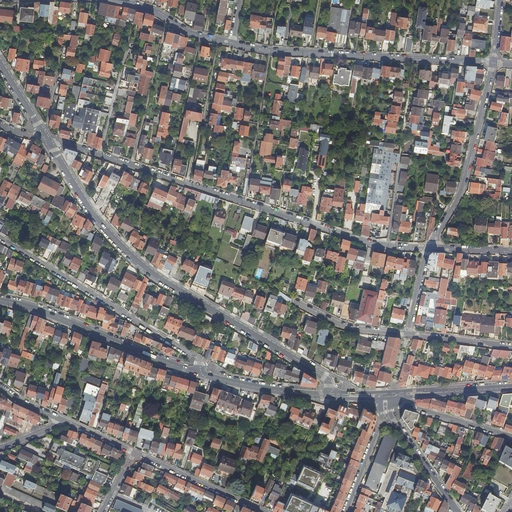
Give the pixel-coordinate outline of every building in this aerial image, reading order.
[(223,9),(228,10),(230,1),(226,0),(219,0),(220,2),(215,23),(220,24),(221,22),(223,22),(226,12),(223,11),(223,9)] [(477,0),(476,7),(490,8),(491,0),(477,0)] [(53,23),(56,24),(58,11),(59,11),(54,10),(55,2),(50,2),(50,5),(49,14),(52,14),(52,17),(53,17),(53,23)] [(71,4),(60,2),(59,11),(58,11),(69,13),(71,4)] [(108,5),(102,3),(101,3),(100,7),(99,7),(98,14),(106,16),(108,5)] [(49,14),(50,5),(41,4),(41,11),(45,11),(45,17),(49,17),(49,14)] [(197,6),(192,4),(191,6),(189,18),(194,19),(195,14),(197,6)] [(112,5),(108,5),(106,16),(114,18),(116,6),(112,5)] [(114,18),(126,21),(129,8),(124,7),(122,16),(118,15),(120,7),(116,6),(114,18)] [(336,34),(340,14),(341,9),(338,8),(331,6),(328,21),(325,38),(325,40),(335,42),(336,34)] [(468,14),(475,16),(476,8),(476,7),(469,6),(468,14)] [(20,20),(33,22),(34,8),(29,8),(29,9),(21,8),(20,20)] [(126,21),(133,23),(136,12),(136,10),(129,8),(126,21)] [(428,10),(419,8),(417,24),(419,24),(419,27),(425,28),(425,26),(428,10)] [(0,21),(14,23),(16,12),(0,9),(0,21)] [(85,25),(87,25),(87,24),(88,19),(88,14),(85,13),(84,13),(84,11),(84,10),(80,9),(80,12),(78,26),(85,27),(85,25)] [(347,35),(351,10),(341,9),(340,14),(336,34),(347,35)] [(363,36),(364,36),(366,22),(368,12),(368,9),(363,9),(361,22),(359,34),(359,39),(362,40),(363,36)] [(251,15),(249,26),(260,28),(261,17),(262,12),(252,10),(251,15)] [(133,23),(142,25),(143,23),(145,14),(136,12),(133,23)] [(145,14),(143,23),(152,26),(152,24),(154,16),(149,14),(145,13),(145,14)] [(194,19),(194,21),(195,21),(193,29),(198,30),(202,31),(205,16),(201,15),(195,14),(194,19)] [(124,26),(126,21),(114,18),(106,16),(105,20),(111,21),(116,22),(116,24),(124,26)] [(265,32),(267,18),(261,17),(260,28),(258,35),(264,36),(265,32)] [(267,18),(265,32),(271,33),(272,24),(273,18),(267,17),(267,18)] [(409,19),(399,17),(397,26),(408,28),(409,19)] [(488,19),(475,17),(473,26),(473,29),(487,30),(488,19)] [(308,26),(304,25),(303,27),(302,34),(311,36),(312,34),(313,28),(314,21),(310,20),(308,21),(308,26)] [(320,37),(322,38),(325,38),(328,21),(324,21),(323,28),(318,27),(317,29),(316,35),(316,37),(320,37)] [(350,21),(348,36),(354,37),(354,33),(356,22),(350,21)] [(85,34),(85,37),(84,41),(89,41),(90,35),(94,35),(96,26),(94,25),(94,24),(89,23),(89,24),(87,24),(87,25),(85,34)] [(457,36),(460,37),(464,38),(465,31),(466,24),(459,23),(457,34),(457,36)] [(154,31),(163,35),(164,28),(152,24),(152,26),(152,27),(148,40),(152,41),(154,35),(153,35),(154,31)] [(449,30),(450,26),(442,24),(441,34),(441,35),(440,42),(444,42),(444,41),(448,41),(449,30)] [(303,27),(291,25),(289,35),(290,35),(290,34),(294,35),(294,36),(302,37),(302,34),(303,27)] [(431,44),(435,45),(436,41),(440,42),(441,35),(436,34),(438,26),(434,25),(433,27),(431,40),(431,44)] [(13,30),(13,32),(22,34),(23,27),(14,26),(13,28),(13,30)] [(148,40),(152,27),(150,26),(149,34),(141,32),(139,37),(139,38),(148,40)] [(285,35),(286,27),(277,26),(276,32),(280,33),(280,34),(285,35)] [(385,40),(394,41),(396,28),(386,26),(386,31),(374,29),(372,39),(384,41),(385,40)] [(423,39),(431,40),(433,27),(425,26),(425,28),(423,39)] [(463,45),(471,46),(472,34),(473,29),(473,26),(469,26),(468,31),(465,31),(464,38),(463,45)] [(370,28),(367,27),(365,38),(368,38),(367,45),(372,45),(372,39),(374,29),(374,28),(370,28)] [(457,36),(457,34),(451,34),(452,30),(449,30),(448,41),(445,55),(449,55),(450,51),(454,51),(457,38),(457,36)] [(119,41),(119,39),(120,35),(112,32),(111,36),(114,37),(113,41),(112,44),(118,45),(119,41)] [(179,36),(167,33),(165,42),(173,44),(172,50),(176,51),(176,50),(179,36)] [(176,50),(194,54),(195,49),(192,48),(192,47),(188,46),(188,47),(185,47),(188,37),(185,35),(180,33),(179,36),(176,50)] [(64,36),(63,39),(73,41),(72,47),(76,48),(79,36),(76,36),(62,34),(62,35),(64,36)] [(345,43),(347,35),(336,34),(335,42),(345,43)] [(472,34),(471,46),(469,56),(475,57),(476,51),(474,50),(474,46),(484,47),(486,36),(472,34)] [(412,52),(414,38),(407,37),(405,52),(412,52)] [(511,42),(511,39),(511,37),(502,37),(501,50),(511,51),(511,42)] [(64,45),(63,48),(68,49),(67,56),(74,58),(76,48),(72,47),(64,45)] [(96,57),(89,55),(88,61),(95,63),(96,60),(98,61),(102,62),(108,63),(111,49),(101,47),(100,55),(97,54),(96,57)] [(209,48),(202,47),(202,48),(201,53),(200,56),(205,57),(209,58),(210,52),(208,52),(209,48)] [(14,60),(13,67),(17,68),(18,59),(15,59),(15,57),(16,57),(17,54),(15,54),(16,49),(10,48),(8,60),(9,60),(8,61),(11,61),(11,59),(14,60)] [(140,51),(139,55),(135,54),(134,60),(138,61),(136,67),(141,68),(143,59),(147,60),(148,57),(145,56),(145,52),(140,51)] [(184,54),(176,52),(173,65),(181,66),(184,54)] [(251,77),(251,74),(253,64),(247,63),(247,61),(247,59),(248,54),(244,53),(243,62),(242,70),(241,75),(240,77),(240,80),(250,82),(251,77)] [(237,57),(238,54),(234,54),(233,60),(231,60),(229,67),(235,68),(236,69),(237,61),(237,57)] [(291,57),(285,56),(285,59),(279,58),(277,74),(288,76),(288,75),(291,57)] [(229,67),(231,60),(222,58),(221,68),(221,70),(225,71),(226,68),(229,69),(229,67)] [(16,70),(28,72),(30,61),(18,59),(17,68),(16,70)] [(144,70),(147,60),(143,59),(141,68),(142,68),(141,72),(144,73),(143,74),(147,75),(153,77),(153,71),(147,69),(146,71),(144,70)] [(35,60),(33,68),(43,69),(44,66),(45,66),(45,63),(44,63),(44,61),(35,60)] [(234,74),(236,75),(237,70),(238,70),(239,69),(242,70),(243,62),(237,61),(236,69),(235,68),(234,74)] [(101,68),(99,75),(109,77),(112,64),(108,63),(102,62),(101,68)] [(87,65),(78,63),(76,72),(82,73),(83,68),(86,69),(87,65)] [(354,63),(349,96),(353,97),(356,76),(361,77),(363,67),(362,67),(362,66),(355,65),(355,64),(354,63)] [(173,65),(169,64),(167,72),(174,74),(173,76),(180,77),(182,67),(181,66),(173,65)] [(251,74),(251,77),(264,80),(266,66),(253,64),(251,74)] [(322,74),(332,75),(332,72),(333,67),(333,65),(325,64),(321,64),(320,68),(319,74),(322,74)] [(390,67),(391,66),(384,64),(383,66),(381,66),(380,75),(389,77),(390,67)] [(300,67),(292,66),(291,75),(299,76),(300,67)] [(309,77),(318,79),(319,74),(320,68),(313,67),(311,66),(309,77)] [(474,80),(476,68),(476,67),(472,66),(466,66),(466,68),(465,75),(464,79),(465,79),(465,82),(468,82),(468,80),(467,80),(467,79),(474,80)] [(195,67),(192,79),(205,81),(207,70),(195,67)] [(336,67),(333,67),(332,72),(335,73),(333,83),(338,84),(339,85),(342,85),(343,85),(348,85),(350,71),(345,70),(346,68),(339,67),(339,69),(336,68),(336,67)] [(361,77),(360,84),(368,86),(369,82),(370,82),(371,77),(372,69),(363,67),(361,77)] [(372,69),(371,77),(379,79),(380,69),(372,67),(372,69)] [(404,69),(390,67),(389,77),(389,78),(394,79),(395,76),(399,77),(399,76),(403,76),(404,69)] [(70,79),(71,71),(72,70),(64,68),(62,78),(64,78),(63,83),(72,85),(73,80),(70,79)] [(456,78),(458,78),(459,69),(452,68),(451,73),(449,83),(455,84),(456,78)] [(473,89),(475,89),(476,83),(482,83),(484,69),(476,68),(474,80),(474,84),(473,89)] [(419,78),(430,80),(431,76),(431,75),(431,71),(420,69),(419,78)] [(45,72),(36,70),(35,74),(40,75),(39,85),(40,85),(40,86),(43,87),(44,82),(45,75),(45,72)] [(234,74),(219,71),(218,80),(227,82),(228,77),(228,75),(240,77),(241,75),(236,75),(234,74)] [(449,83),(451,73),(439,72),(439,76),(437,83),(449,85),(449,83)] [(124,80),(126,81),(127,81),(138,84),(139,81),(134,80),(135,76),(137,76),(140,77),(140,74),(138,73),(135,73),(134,75),(127,74),(125,78),(124,78),(124,80)] [(140,74),(140,77),(139,80),(139,81),(138,84),(137,86),(140,86),(139,92),(146,94),(150,78),(147,77),(147,75),(143,74),(140,74)] [(53,84),(55,77),(45,75),(44,82),(48,82),(48,83),(53,84)] [(292,76),(288,75),(288,76),(286,85),(285,90),(283,101),(296,103),(297,94),(299,85),(290,84),(292,76)] [(439,76),(434,75),(434,76),(431,76),(430,80),(429,87),(437,88),(437,83),(439,76)] [(506,78),(506,77),(498,76),(497,86),(503,86),(503,88),(505,88),(505,85),(506,78)] [(92,90),(93,86),(91,86),(93,79),(84,77),(82,87),(72,126),(81,128),(81,130),(86,131),(84,139),(88,140),(87,145),(101,149),(103,139),(99,138),(100,132),(97,131),(99,126),(98,126),(100,115),(107,117),(108,113),(86,108),(82,107),(83,104),(89,105),(90,101),(84,100),(85,96),(92,98),(92,94),(86,93),(86,89),(92,90)] [(169,89),(174,90),(174,92),(176,92),(183,94),(183,92),(184,92),(184,90),(186,91),(188,81),(180,79),(172,77),(170,85),(169,89)] [(138,84),(127,81),(126,86),(130,87),(129,90),(136,92),(137,86),(138,84)] [(457,81),(456,91),(464,92),(464,87),(465,83),(465,82),(457,81)] [(215,92),(229,95),(230,91),(227,91),(227,92),(224,91),(225,85),(217,83),(215,92)] [(28,84),(27,91),(39,93),(40,86),(28,84)] [(59,93),(66,95),(68,86),(61,84),(59,93)] [(69,139),(72,126),(82,87),(74,85),(70,103),(68,102),(64,117),(69,118),(67,128),(62,127),(60,136),(69,139)] [(160,112),(162,112),(162,111),(164,104),(165,98),(167,90),(168,87),(162,86),(158,103),(162,104),(160,112)] [(207,91),(194,88),(193,96),(203,98),(204,95),(206,95),(207,91)] [(478,100),(479,96),(480,95),(481,91),(475,89),(473,89),(472,88),(470,98),(471,99),(475,100),(478,100)] [(419,89),(418,93),(417,97),(426,98),(427,99),(428,90),(419,89)] [(129,96),(124,118),(129,120),(131,113),(136,92),(129,90),(127,96),(129,96)] [(167,90),(165,98),(164,104),(171,106),(172,100),(179,101),(181,95),(175,93),(176,92),(174,92),(169,90),(167,90)] [(392,105),(401,107),(403,93),(396,92),(396,90),(395,90),(392,105)] [(233,100),(233,102),(232,106),(235,107),(237,96),(233,95),(229,95),(215,92),(213,103),(222,104),(223,100),(224,96),(230,97),(230,99),(233,100)] [(504,104),(505,104),(506,102),(510,103),(511,98),(504,97),(504,96),(499,95),(497,103),(504,104)] [(106,96),(103,103),(110,105),(112,99),(106,96)] [(38,97),(36,106),(49,108),(51,99),(38,97)] [(416,97),(414,97),(413,101),(415,102),(415,104),(425,106),(426,98),(417,97),(416,97)] [(1,106),(1,107),(7,108),(13,108),(13,104),(12,103),(12,100),(9,99),(2,98),(1,106)] [(470,103),(468,102),(467,102),(466,107),(465,109),(468,110),(473,111),(475,100),(471,99),(470,103)] [(278,114),(278,116),(280,117),(281,111),(279,111),(280,105),(283,105),(283,101),(280,101),(275,100),(273,113),(278,114)] [(443,101),(435,100),(434,108),(433,112),(434,112),(432,123),(438,124),(440,113),(436,112),(437,106),(442,107),(443,101)] [(191,109),(192,104),(192,102),(187,101),(184,117),(178,145),(192,148),(193,142),(183,140),(182,137),(184,136),(185,132),(188,118),(201,120),(202,113),(195,112),(196,109),(193,108),(193,109),(191,109)] [(492,109),(502,112),(504,104),(497,103),(494,102),(492,109)] [(222,104),(213,103),(211,111),(220,113),(220,109),(224,110),(231,111),(232,106),(222,104)] [(391,105),(389,114),(398,115),(399,115),(401,107),(392,105),(391,105)] [(420,115),(421,108),(412,106),(411,111),(411,114),(420,115)] [(234,117),(242,119),(243,119),(245,110),(245,108),(235,107),(235,109),(243,110),(243,111),(236,110),(234,117)] [(461,108),(457,108),(456,110),(453,110),(452,113),(456,114),(455,117),(466,119),(468,110),(465,109),(461,108)] [(243,120),(248,121),(249,117),(251,118),(251,115),(249,115),(250,111),(245,110),(243,119),(243,120)] [(281,130),(281,135),(283,135),(284,131),(283,131),(284,126),(290,127),(291,120),(283,119),(285,111),(282,110),(281,111),(280,117),(278,129),(278,130),(281,130)] [(160,122),(157,136),(165,138),(167,130),(166,130),(170,113),(162,111),(162,112),(161,118),(160,122)] [(508,126),(508,119),(509,113),(508,113),(501,112),(499,121),(498,124),(507,125),(508,126)] [(21,114),(15,113),(13,122),(22,124),(23,118),(22,116),(20,115),(21,114)] [(129,120),(128,126),(129,126),(130,124),(134,125),(137,114),(131,113),(129,120)] [(216,123),(217,114),(211,113),(209,123),(212,124),(215,124),(217,125),(217,123),(216,123)] [(388,113),(387,120),(392,121),(397,122),(398,115),(389,114),(388,113)] [(52,114),(50,124),(53,125),(52,126),(59,128),(61,117),(52,114)] [(411,114),(410,117),(410,123),(412,123),(423,125),(424,123),(421,122),(422,116),(420,115),(411,114)] [(452,120),(452,116),(448,115),(445,115),(442,132),(448,133),(450,120),(452,120)] [(278,116),(273,116),(272,121),(271,121),(270,127),(276,128),(276,127),(277,127),(277,129),(278,129),(280,117),(278,116)] [(117,117),(116,122),(125,125),(123,135),(125,136),(128,126),(129,120),(124,118),(117,117)] [(381,131),(394,133),(396,123),(392,122),(392,121),(387,120),(379,119),(374,118),(373,122),(380,123),(381,123),(383,123),(383,124),(385,124),(385,125),(386,126),(385,130),(381,129),(381,131)] [(247,136),(249,123),(238,121),(238,123),(237,125),(240,126),(240,130),(238,129),(238,132),(239,132),(239,135),(247,136)] [(125,125),(116,122),(113,133),(123,135),(125,125)] [(309,131),(310,124),(302,122),(300,130),(309,131)] [(411,127),(411,129),(412,129),(422,131),(423,125),(412,123),(410,123),(409,127),(411,127)] [(215,124),(213,131),(222,133),(223,126),(217,125),(215,124)] [(310,124),(309,131),(322,133),(323,127),(317,126),(317,125),(310,124)] [(488,141),(495,142),(498,128),(489,126),(485,140),(488,141)] [(297,149),(300,131),(291,129),(288,147),(297,149)] [(430,132),(428,132),(422,131),(412,129),(411,134),(421,136),(421,138),(429,140),(430,132)] [(433,146),(430,146),(431,141),(431,138),(432,132),(431,132),(432,130),(430,130),(430,131),(430,132),(429,140),(428,143),(427,150),(432,150),(439,151),(440,147),(440,143),(436,143),(436,145),(436,147),(433,146)] [(464,137),(467,137),(467,132),(452,130),(451,135),(454,135),(453,141),(462,142),(464,143),(464,137)] [(136,135),(128,133),(125,144),(133,146),(136,135)] [(273,143),(277,144),(278,140),(272,139),(273,134),(267,133),(266,136),(265,136),(264,141),(273,143)] [(317,167),(325,168),(329,143),(329,140),(330,135),(320,133),(319,139),(321,140),(317,167)] [(144,148),(147,136),(142,135),(139,152),(143,153),(144,148)] [(236,157),(238,157),(239,152),(238,152),(240,142),(237,142),(238,138),(235,137),(232,156),(236,157)] [(14,140),(8,138),(7,140),(2,150),(8,153),(9,151),(13,141),(14,140)] [(18,150),(21,145),(13,141),(9,151),(16,154),(18,150)] [(262,143),(260,154),(265,155),(270,156),(273,143),(264,141),(262,141),(262,143)] [(413,155),(418,155),(418,152),(427,153),(427,150),(428,143),(416,141),(413,155)] [(460,154),(462,142),(453,141),(452,141),(450,153),(460,154)] [(488,141),(486,150),(495,152),(497,143),(495,142),(488,141)] [(392,152),(394,144),(388,143),(381,142),(381,145),(382,147),(379,147),(378,150),(392,152)] [(31,154),(29,152),(26,157),(35,161),(39,153),(41,149),(32,144),(30,150),(32,151),(31,154)] [(13,161),(22,165),(25,160),(26,157),(29,152),(24,150),(25,147),(21,145),(18,150),(16,154),(15,156),(13,161)] [(121,156),(123,147),(115,145),(113,153),(121,156)] [(362,225),(371,226),(381,227),(382,224),(383,224),(387,225),(388,224),(389,224),(391,217),(383,216),(384,210),(385,210),(392,162),(398,163),(399,153),(398,153),(394,153),(392,152),(378,150),(379,147),(379,146),(374,146),(374,149),(365,205),(365,207),(364,215),(363,221),(362,225)] [(71,165),(77,152),(72,150),(65,148),(63,152),(71,165)] [(151,160),(154,150),(144,148),(143,153),(142,157),(151,160)] [(169,164),(171,158),(173,158),(175,151),(172,151),(161,148),(161,152),(160,157),(162,157),(162,163),(169,164)] [(485,155),(482,154),(481,158),(492,161),(494,161),(496,153),(495,152),(486,150),(478,149),(478,152),(485,154),(485,155)] [(305,150),(300,150),(297,170),(301,171),(301,172),(305,173),(309,152),(305,151),(305,150)] [(35,161),(35,162),(40,165),(45,156),(39,153),(35,161)] [(459,157),(460,154),(450,153),(449,159),(447,159),(447,163),(457,165),(458,163),(459,163),(460,162),(460,159),(460,158),(460,157),(459,157)] [(182,156),(176,155),(172,173),(185,177),(187,166),(181,164),(182,160),(181,160),(182,156)] [(232,156),(229,170),(232,170),(240,172),(240,169),(245,170),(247,159),(238,157),(236,157),(232,156)] [(278,158),(277,157),(276,162),(276,166),(281,167),(282,159),(284,160),(284,158),(283,157),(283,156),(279,156),(278,158)] [(410,157),(401,156),(400,163),(409,164),(410,157)] [(478,157),(476,166),(477,166),(485,168),(486,168),(487,165),(491,166),(492,161),(481,158),(478,157)] [(75,160),(71,166),(78,169),(81,163),(75,160)] [(205,161),(197,160),(195,171),(193,180),(197,181),(201,182),(205,161)] [(484,172),(485,170),(485,168),(477,166),(475,174),(480,176),(481,172),(484,172)] [(92,173),(82,167),(78,175),(81,177),(81,178),(88,182),(92,173)] [(215,172),(205,170),(204,177),(213,178),(214,177),(217,178),(218,177),(219,171),(215,171),(215,172)] [(217,185),(226,186),(227,181),(229,171),(222,170),(221,176),(219,176),(217,185)] [(232,170),(229,170),(229,171),(227,181),(237,183),(238,177),(231,176),(232,170)] [(124,186),(128,187),(132,177),(133,176),(128,174),(128,173),(124,171),(118,184),(123,187),(124,186)] [(405,186),(408,172),(401,171),(399,184),(405,186)] [(119,177),(111,173),(109,178),(106,183),(114,187),(119,177)] [(426,174),(424,190),(436,192),(439,176),(426,174)] [(18,182),(24,185),(27,177),(22,175),(18,182)] [(101,187),(104,188),(106,183),(109,178),(103,175),(98,184),(101,186),(101,187)] [(60,186),(60,185),(53,182),(43,177),(38,187),(48,193),(49,192),(55,195),(60,186)] [(137,190),(140,184),(138,184),(140,181),(132,177),(128,187),(126,192),(129,193),(129,192),(132,193),(134,189),(137,190)] [(271,191),(273,181),(273,179),(269,178),(263,177),(262,180),(261,180),(260,183),(261,183),(261,186),(260,192),(271,194),(271,191)] [(501,191),(501,190),(501,188),(502,180),(489,178),(489,183),(499,184),(498,187),(497,187),(496,191),(501,191)] [(0,194),(5,197),(7,192),(3,190),(5,187),(10,189),(11,187),(13,184),(4,179),(0,187),(0,194)] [(251,179),(249,190),(253,191),(253,193),(255,193),(255,191),(259,192),(260,183),(261,180),(251,179)] [(284,179),(283,189),(285,190),(284,197),(289,198),(290,191),(292,179),(290,179),(290,180),(284,179)] [(146,184),(141,181),(140,184),(137,190),(142,192),(146,193),(149,186),(145,185),(146,184)] [(277,204),(278,205),(281,190),(275,189),(276,182),(273,181),(271,191),(271,194),(270,197),(270,198),(277,199),(277,204)] [(446,191),(440,190),(439,195),(446,195),(446,191),(455,192),(456,183),(447,181),(446,191)] [(486,185),(470,183),(469,187),(469,190),(469,192),(486,194),(486,185)] [(15,200),(21,188),(19,187),(13,184),(11,187),(10,189),(7,196),(10,197),(7,204),(8,205),(7,207),(10,209),(15,200)] [(56,200),(57,197),(58,196),(59,197),(64,188),(60,186),(55,195),(50,204),(56,207),(61,210),(64,204),(56,200)] [(181,196),(181,194),(175,191),(175,190),(176,191),(177,187),(171,186),(167,193),(165,198),(174,201),(172,204),(176,206),(181,196)] [(165,198),(167,193),(155,187),(147,203),(160,209),(165,198)] [(289,198),(292,199),(292,202),(306,205),(308,194),(295,191),(295,190),(293,190),(293,191),(290,191),(289,198)] [(334,193),(332,205),(342,207),(344,191),(334,190),(334,193)] [(323,191),(322,197),(320,210),(331,212),(332,205),(334,193),(323,191)] [(500,199),(501,192),(496,191),(495,195),(491,194),(491,196),(489,196),(489,198),(500,199)] [(34,195),(32,194),(31,196),(22,192),(18,199),(29,205),(34,195)] [(99,197),(100,196),(95,192),(91,198),(95,204),(99,197)] [(200,198),(214,202),(215,197),(208,195),(199,192),(198,195),(196,199),(200,200),(200,198)] [(29,205),(27,210),(33,213),(34,210),(39,213),(45,201),(34,195),(29,205)] [(184,209),(188,199),(181,196),(176,206),(184,209)] [(104,202),(99,197),(95,204),(99,209),(100,208),(104,202)] [(194,203),(195,201),(188,199),(184,209),(191,212),(192,210),(194,203)] [(351,201),(347,200),(344,218),(351,219),(353,209),(350,209),(351,201)] [(39,213),(45,215),(49,207),(50,204),(45,201),(39,213)] [(77,206),(74,205),(74,203),(72,202),(71,203),(66,201),(62,209),(66,211),(65,214),(71,217),(72,218),(73,218),(77,211),(75,210),(77,206)] [(115,213),(117,209),(108,204),(106,208),(103,215),(110,224),(115,213)] [(364,215),(365,207),(365,205),(358,204),(358,210),(357,210),(356,218),(355,220),(363,221),(364,215)] [(401,213),(403,205),(398,205),(395,204),(394,215),(395,216),(394,221),(393,221),(392,229),(393,229),(393,230),(399,230),(401,213)] [(79,227),(78,230),(76,233),(79,235),(81,231),(83,227),(87,220),(78,215),(82,210),(79,206),(77,211),(73,218),(71,223),(73,224),(79,227)] [(52,209),(51,211),(49,210),(44,220),(43,220),(40,224),(46,227),(48,222),(51,216),(54,210),(52,209)] [(226,214),(222,213),(219,212),(215,211),(212,221),(223,224),(226,214)] [(119,215),(115,213),(110,224),(113,226),(114,224),(116,225),(114,228),(118,231),(120,227),(121,224),(117,221),(118,220),(117,219),(119,215)] [(405,214),(401,213),(399,230),(409,232),(410,222),(405,221),(406,214),(405,214)] [(249,230),(253,219),(245,216),(240,231),(245,233),(246,229),(249,230)] [(426,218),(417,216),(416,222),(416,226),(425,227),(426,218)] [(502,234),(502,223),(502,216),(497,216),(497,217),(496,217),(496,224),(490,223),(489,233),(502,234)] [(132,230),(136,223),(124,217),(121,224),(120,227),(131,232),(132,230)] [(429,227),(428,227),(426,241),(427,240),(429,237),(434,228),(433,228),(435,218),(431,217),(429,227)] [(273,223),(283,226),(285,220),(274,218),(273,223)] [(94,234),(90,232),(89,232),(92,225),(87,219),(87,220),(83,227),(85,228),(83,232),(81,231),(79,235),(87,239),(91,241),(94,234)] [(487,232),(488,219),(475,219),(474,232),(487,232)] [(10,227),(4,224),(1,232),(6,235),(10,227)] [(267,228),(256,224),(252,235),(263,239),(267,228)] [(461,234),(462,225),(458,224),(458,229),(449,228),(448,234),(457,235),(457,236),(458,237),(459,234),(461,234)] [(369,237),(371,226),(362,225),(362,228),(361,234),(369,237)] [(285,232),(270,227),(265,241),(280,246),(284,233),(285,232)] [(232,234),(231,236),(236,238),(238,232),(235,231),(227,228),(226,232),(232,234)] [(138,235),(138,233),(132,230),(131,232),(127,241),(129,243),(131,245),(132,241),(134,242),(138,235)] [(39,244),(47,248),(49,244),(52,237),(43,233),(42,235),(43,236),(39,244)] [(280,246),(279,248),(282,249),(283,245),(293,249),(297,237),(284,233),(280,246)] [(134,242),(133,244),(138,246),(137,248),(139,248),(140,247),(142,248),(147,236),(144,234),(143,237),(138,235),(134,242)] [(247,248),(252,236),(247,235),(243,246),(247,248)] [(98,251),(103,240),(95,236),(90,247),(98,251)] [(32,240),(27,237),(23,246),(25,247),(28,249),(32,240)] [(49,244),(55,246),(56,244),(59,245),(62,241),(52,237),(49,244)] [(295,253),(303,255),(305,248),(307,241),(307,240),(299,237),(295,253)] [(145,251),(149,253),(150,252),(154,254),(153,255),(154,255),(155,252),(157,247),(159,243),(150,238),(145,251)] [(345,249),(348,250),(349,248),(350,241),(346,240),(342,239),(340,246),(338,245),(338,247),(342,248),(341,251),(344,252),(345,249)] [(59,249),(66,253),(66,252),(70,245),(63,241),(59,249)] [(313,250),(311,249),(312,246),(309,242),(307,241),(305,248),(303,255),(301,263),(309,265),(313,250)] [(316,248),(313,260),(317,261),(318,256),(323,257),(325,250),(316,248)] [(346,258),(349,259),(347,264),(353,266),(357,250),(349,248),(348,250),(346,258)] [(365,259),(367,252),(357,250),(353,266),(362,269),(363,266),(365,259)] [(334,270),(343,272),(346,258),(338,256),(338,253),(327,251),(326,257),(337,260),(334,270)] [(62,261),(61,262),(69,266),(74,257),(74,256),(66,252),(66,253),(62,261)] [(111,255),(104,252),(99,262),(98,264),(104,267),(105,265),(107,265),(110,257),(111,255)] [(162,257),(163,255),(155,252),(154,255),(151,262),(153,264),(157,267),(162,257)] [(190,271),(189,273),(195,276),(199,266),(196,265),(201,253),(198,252),(194,262),(193,264),(190,271)] [(373,252),(371,263),(382,265),(384,254),(373,252)] [(172,270),(177,259),(172,256),(173,255),(169,253),(166,259),(161,269),(164,271),(169,275),(172,270)] [(439,266),(444,267),(445,259),(446,253),(440,253),(435,253),(432,255),(428,270),(438,271),(439,266)] [(383,271),(387,272),(388,268),(394,270),(394,268),(401,270),(403,259),(387,256),(383,271)] [(73,269),(78,259),(74,257),(69,266),(69,267),(73,269)] [(107,265),(105,268),(111,271),(113,266),(116,267),(118,261),(110,257),(107,265)] [(166,259),(162,257),(157,267),(159,268),(161,269),(166,259)] [(410,260),(410,259),(404,257),(403,259),(401,270),(400,275),(394,274),(393,278),(399,280),(399,278),(406,279),(407,274),(410,260)] [(6,273),(12,275),(14,269),(17,260),(11,258),(6,273)] [(468,272),(469,261),(469,259),(470,258),(466,258),(466,259),(463,259),(463,261),(462,266),(460,278),(460,282),(463,282),(464,276),(467,276),(468,272)] [(73,269),(72,271),(75,273),(75,272),(76,270),(77,271),(82,261),(78,259),(73,269)] [(182,268),(190,271),(193,264),(194,262),(189,260),(188,259),(188,260),(186,259),(182,268)] [(439,293),(446,294),(446,297),(451,298),(452,291),(447,290),(450,273),(449,273),(450,268),(453,269),(455,260),(445,259),(444,267),(442,279),(441,282),(440,288),(439,293)] [(17,260),(14,269),(21,271),(24,262),(17,260)] [(410,260),(407,274),(413,275),(416,261),(410,260)] [(479,265),(479,262),(469,261),(468,272),(478,274),(479,265)] [(478,276),(482,276),(482,273),(489,273),(490,262),(483,262),(482,266),(479,265),(478,274),(478,276)] [(489,277),(499,278),(499,275),(499,273),(500,263),(500,262),(490,262),(489,273),(489,277)] [(503,274),(503,275),(508,275),(508,272),(508,264),(500,263),(499,273),(503,274)] [(203,295),(212,270),(199,265),(199,266),(195,276),(193,281),(190,287),(197,292),(203,295)] [(460,282),(460,278),(462,266),(458,266),(457,270),(456,270),(455,277),(454,281),(460,282)] [(83,283),(88,273),(89,271),(86,269),(84,273),(80,272),(77,279),(83,283)] [(176,271),(175,272),(173,277),(178,280),(180,281),(183,274),(176,271)] [(441,282),(442,279),(429,276),(431,271),(428,271),(426,279),(437,281),(441,282)] [(137,277),(126,272),(121,283),(120,284),(125,286),(125,285),(132,288),(136,279),(137,277)] [(88,273),(83,283),(90,287),(94,277),(88,273)] [(100,279),(95,277),(91,287),(91,288),(93,289),(95,290),(96,290),(99,283),(100,279)] [(307,279),(298,277),(295,287),(304,290),(307,279)] [(121,283),(111,278),(107,287),(117,292),(120,284),(121,283)] [(386,280),(382,278),(381,279),(378,293),(371,324),(371,325),(375,325),(376,322),(378,322),(378,320),(377,320),(378,314),(380,314),(380,312),(379,311),(380,305),(382,306),(382,303),(381,303),(382,297),(384,297),(384,294),(383,294),(385,287),(386,287),(387,284),(385,283),(386,280)] [(142,282),(136,279),(132,288),(138,291),(142,282)] [(436,287),(437,281),(426,279),(425,284),(425,285),(436,287)] [(18,283),(10,280),(5,293),(10,294),(14,295),(18,283)] [(17,289),(24,292),(27,282),(20,280),(17,289)] [(234,286),(235,285),(222,280),(218,292),(222,293),(222,292),(225,293),(223,297),(222,297),(220,305),(226,309),(231,295),(234,286)] [(317,286),(316,288),(315,291),(323,293),(324,290),(326,282),(318,280),(317,286)] [(24,292),(31,294),(35,284),(27,281),(27,282),(24,292)] [(49,287),(51,283),(46,281),(45,284),(44,287),(41,295),(46,297),(49,287)] [(138,291),(136,296),(140,297),(141,294),(142,295),(147,283),(142,281),(142,282),(138,291)] [(312,287),(313,284),(307,283),(304,295),(309,296),(314,297),(315,291),(316,288),(312,287)] [(37,294),(41,295),(44,287),(35,284),(31,294),(30,299),(34,300),(35,296),(36,296),(37,294)] [(234,286),(231,295),(242,299),(245,291),(234,286)] [(46,298),(56,302),(59,294),(60,291),(49,287),(46,297),(46,298)] [(364,289),(360,305),(356,320),(355,322),(371,324),(378,293),(364,289)] [(242,299),(242,300),(250,303),(254,293),(245,290),(245,291),(242,299)] [(271,312),(270,315),(275,316),(277,311),(278,312),(283,313),(286,305),(286,302),(282,301),(283,298),(291,302),(292,299),(279,291),(277,296),(271,312)] [(125,302),(128,296),(120,292),(117,298),(125,302)] [(427,296),(423,295),(420,305),(430,307),(430,304),(431,298),(432,292),(427,292),(427,296)] [(427,323),(426,325),(434,326),(434,322),(439,297),(439,294),(438,294),(433,293),(432,292),(431,298),(436,299),(436,306),(430,304),(430,307),(428,316),(427,323)] [(144,311),(146,311),(152,296),(147,293),(143,301),(146,302),(143,307),(146,308),(144,311)] [(166,296),(159,293),(154,306),(156,307),(158,303),(162,305),(166,296)] [(338,306),(343,307),(343,304),(345,296),(333,293),(330,305),(338,307),(338,306)] [(448,329),(446,329),(450,304),(457,305),(458,299),(451,298),(446,297),(446,294),(439,293),(439,294),(439,297),(434,322),(436,323),(436,327),(442,328),(441,330),(444,330),(444,333),(447,333),(448,329)] [(75,295),(73,294),(71,298),(69,297),(65,306),(70,308),(75,295)] [(270,294),(264,309),(271,312),(277,296),(270,294)] [(60,305),(65,307),(65,306),(69,297),(64,295),(61,304),(60,305)] [(70,308),(76,310),(78,302),(80,297),(77,296),(76,300),(75,300),(76,295),(75,295),(70,308)] [(162,305),(159,313),(166,316),(169,308),(167,308),(171,297),(167,295),(163,305),(162,305)] [(265,298),(257,295),(253,305),(261,308),(265,298)] [(135,299),(130,308),(136,310),(139,306),(137,305),(139,300),(135,299)] [(105,313),(106,311),(103,310),(104,308),(100,307),(100,305),(93,301),(93,302),(94,303),(93,307),(90,306),(87,315),(103,320),(105,313)] [(320,308),(324,311),(328,304),(324,301),(320,308)] [(78,311),(80,312),(83,304),(82,303),(81,305),(79,304),(79,303),(78,302),(76,310),(74,315),(76,316),(78,311)] [(85,320),(87,315),(90,306),(90,305),(83,303),(83,304),(80,312),(81,313),(80,318),(82,319),(85,320)] [(390,322),(397,324),(398,319),(403,320),(405,311),(397,309),(397,308),(400,308),(401,305),(400,305),(394,303),(390,322)] [(342,308),(340,316),(347,317),(350,305),(343,304),(343,307),(342,308)] [(349,318),(356,320),(360,305),(357,304),(356,310),(351,308),(349,318)] [(430,307),(420,305),(420,307),(418,315),(428,316),(430,307)] [(142,319),(145,312),(140,309),(136,316),(141,318),(142,319)] [(249,315),(250,313),(245,312),(244,313),(243,312),(241,318),(242,318),(247,321),(249,315)] [(116,329),(118,324),(113,322),(115,317),(105,313),(103,320),(101,327),(106,329),(115,333),(116,329)] [(204,313),(201,320),(209,323),(211,318),(204,313)] [(507,315),(508,313),(497,313),(496,319),(496,332),(495,336),(499,336),(499,335),(500,335),(501,326),(505,326),(505,320),(501,320),(502,315),(507,315)] [(21,350),(23,351),(24,348),(30,329),(34,315),(30,314),(29,318),(29,319),(26,329),(19,348),(22,349),(21,350)] [(30,329),(34,330),(39,317),(37,316),(34,315),(30,329)] [(252,324),(253,325),(257,318),(249,315),(247,321),(252,324)] [(416,323),(422,324),(422,322),(427,323),(428,316),(418,315),(416,323)] [(175,332),(180,320),(169,316),(165,327),(175,332)] [(482,317),(474,316),(474,319),(473,328),(481,328),(482,317)] [(39,317),(34,330),(33,333),(35,334),(36,333),(39,334),(34,346),(37,347),(41,336),(44,326),(46,320),(45,319),(39,317)] [(481,328),(481,331),(496,332),(496,319),(482,317),(481,328)] [(162,321),(157,318),(153,326),(158,329),(162,321)] [(462,318),(460,334),(465,335),(466,329),(468,330),(468,327),(473,328),(474,319),(462,318)] [(307,319),(303,330),(314,333),(317,323),(310,321),(311,320),(307,319)] [(6,336),(8,337),(13,323),(4,320),(3,324),(1,330),(7,332),(6,336)] [(116,329),(122,331),(125,321),(119,320),(118,324),(116,329)] [(133,340),(136,332),(137,328),(129,323),(127,323),(127,321),(125,320),(125,321),(122,331),(121,335),(126,337),(133,340)] [(264,331),(267,323),(262,321),(259,328),(261,330),(264,331)] [(181,325),(177,335),(193,341),(197,331),(197,330),(191,328),(190,329),(181,325)] [(56,329),(48,326),(48,327),(46,332),(54,335),(56,329)] [(292,329),(284,326),(281,335),(289,338),(292,329)] [(310,349),(309,350),(307,357),(312,360),(314,351),(315,351),(318,342),(324,344),(329,330),(320,327),(318,334),(314,333),(310,349)] [(51,344),(59,347),(60,342),(63,333),(60,332),(61,331),(56,329),(54,335),(54,336),(51,344)] [(292,329),(289,338),(287,345),(289,346),(292,348),(295,338),(297,330),(292,329)] [(193,341),(192,343),(200,346),(203,338),(199,336),(200,333),(197,331),(193,341)] [(75,346),(78,347),(82,335),(79,333),(74,332),(71,341),(76,343),(75,346)] [(143,335),(138,333),(136,332),(133,340),(140,343),(143,335)] [(148,338),(149,335),(145,332),(143,335),(140,343),(144,345),(145,342),(146,343),(146,342),(151,344),(153,340),(148,338)] [(65,344),(68,334),(63,333),(60,342),(65,344)] [(299,339),(295,338),(292,348),(294,349),(297,351),(297,350),(298,347),(302,336),(300,336),(299,339)] [(388,366),(392,367),(394,368),(396,359),(401,341),(399,338),(394,337),(388,336),(387,343),(385,350),(381,365),(380,368),(384,369),(385,365),(388,366)] [(153,337),(153,340),(151,344),(156,346),(155,347),(160,349),(162,343),(157,342),(158,340),(153,337)] [(210,341),(203,338),(200,346),(207,349),(209,344),(210,341)] [(358,339),(356,348),(369,351),(371,347),(372,342),(358,339)] [(415,356),(418,346),(420,340),(414,339),(414,341),(412,349),(414,350),(413,355),(415,356)] [(387,343),(378,340),(377,341),(376,348),(385,350),(387,343)] [(105,357),(108,358),(111,347),(107,345),(106,349),(100,347),(101,344),(92,341),(88,353),(96,355),(105,358),(105,357)] [(221,343),(216,342),(215,343),(214,346),(211,356),(217,358),(220,349),(222,346),(223,341),(222,341),(221,343)] [(450,352),(452,345),(444,343),(442,350),(450,352)] [(164,344),(161,350),(166,352),(165,353),(168,354),(170,355),(172,350),(169,349),(170,347),(164,344)] [(214,346),(209,344),(207,349),(204,357),(206,359),(209,360),(211,356),(214,346)] [(463,352),(468,353),(470,346),(461,345),(460,348),(458,355),(457,358),(461,358),(463,352)] [(113,360),(114,357),(113,357),(116,349),(114,348),(111,347),(108,358),(113,360)] [(0,361),(3,363),(3,364),(2,365),(6,366),(7,365),(9,358),(11,353),(12,350),(4,348),(3,352),(0,359),(0,361)] [(21,356),(31,359),(33,360),(35,355),(32,354),(29,353),(31,350),(26,349),(24,348),(23,351),(22,353),(21,356)] [(114,357),(120,359),(122,352),(119,350),(116,349),(113,357),(114,357)] [(217,358),(224,361),(227,352),(220,349),(217,358)] [(494,349),(492,356),(499,358),(499,356),(501,350),(494,349)] [(499,356),(508,358),(510,351),(501,350),(499,356)] [(119,362),(124,364),(128,354),(125,353),(122,352),(120,359),(119,362)] [(232,364),(235,354),(227,352),(224,361),(232,364)] [(19,362),(21,356),(11,353),(9,358),(19,362)] [(338,356),(326,353),(323,363),(335,366),(338,356)] [(133,375),(136,376),(141,359),(135,357),(128,354),(124,364),(123,367),(135,370),(133,375)] [(410,354),(407,363),(413,365),(415,356),(413,355),(410,354)] [(491,358),(484,355),(482,360),(482,362),(484,363),(489,364),(491,358)] [(81,356),(77,370),(84,372),(88,358),(81,356)] [(245,367),(244,368),(252,371),(255,362),(256,359),(249,356),(248,358),(246,362),(245,367)] [(19,362),(9,358),(7,365),(17,368),(19,362)] [(138,377),(146,379),(148,376),(151,366),(152,364),(146,361),(141,359),(136,376),(138,377)] [(237,359),(235,365),(239,366),(245,367),(246,362),(237,359)] [(352,362),(348,361),(340,359),(337,370),(350,373),(352,362)] [(471,361),(466,360),(463,373),(467,375),(468,372),(471,361)] [(473,373),(476,363),(471,361),(468,372),(473,373)] [(252,371),(251,371),(253,372),(252,375),(253,376),(253,377),(254,378),(257,378),(262,364),(255,362),(252,371)] [(274,365),(266,362),(263,371),(271,374),(274,365)] [(413,365),(407,363),(405,362),(404,367),(403,371),(410,373),(413,365)] [(460,364),(456,362),(454,368),(453,374),(455,374),(460,376),(463,366),(460,365),(460,364)] [(276,363),(273,374),(278,376),(282,365),(276,363)] [(410,373),(410,374),(417,375),(420,364),(418,363),(417,366),(413,365),(410,373)] [(473,373),(478,375),(481,364),(476,363),(473,373)] [(489,364),(484,363),(484,365),(481,364),(478,375),(476,381),(480,380),(484,380),(488,365),(489,364)] [(375,364),(373,370),(370,369),(366,384),(375,386),(377,379),(379,370),(380,368),(381,365),(375,364)] [(420,364),(417,375),(428,378),(430,373),(431,367),(420,364)] [(282,365),(278,376),(283,377),(286,369),(286,366),(282,365)] [(364,373),(365,366),(361,365),(360,367),(364,368),(362,373),(355,371),(353,380),(361,382),(364,373)] [(496,367),(488,365),(484,380),(487,380),(492,379),(495,371),(496,368),(496,367)] [(148,376),(156,378),(159,369),(151,366),(148,376)] [(292,371),(290,378),(299,381),(301,371),(298,369),(293,366),(292,371)] [(437,366),(434,374),(440,375),(437,383),(441,383),(443,376),(446,366),(445,366),(444,367),(437,366)] [(446,366),(443,376),(452,378),(453,374),(454,368),(446,366)] [(370,369),(370,367),(368,367),(366,374),(364,373),(361,382),(366,384),(370,369)] [(510,379),(511,372),(511,367),(505,367),(504,369),(501,379),(509,378),(510,379)] [(167,370),(159,368),(159,369),(156,378),(155,379),(157,380),(157,379),(164,381),(166,372),(167,370)] [(292,371),(286,369),(283,377),(286,378),(285,379),(289,380),(290,378),(292,371)] [(503,369),(501,369),(498,369),(498,371),(495,371),(492,379),(501,379),(504,369),(503,369)] [(52,403),(55,392),(56,389),(62,372),(57,370),(52,387),(51,393),(48,401),(52,403)] [(392,374),(379,370),(377,379),(389,383),(392,374)] [(16,376),(14,383),(23,386),(26,375),(16,371),(15,375),(16,376)] [(407,386),(410,376),(410,374),(410,373),(403,371),(399,383),(402,386),(403,386),(407,386)] [(172,375),(172,374),(166,372),(164,381),(161,388),(167,390),(169,385),(172,375)] [(303,372),(299,385),(306,385),(315,386),(317,380),(311,377),(303,372)] [(175,387),(178,377),(172,375),(169,385),(175,387)] [(83,424),(88,426),(92,414),(96,401),(103,381),(89,376),(87,382),(86,381),(85,383),(87,384),(86,387),(83,388),(81,394),(83,394),(82,399),(86,401),(79,422),(83,424)] [(184,379),(178,377),(175,387),(181,389),(184,379)] [(184,379),(181,389),(187,390),(190,381),(184,379)] [(96,401),(100,403),(102,398),(103,398),(104,397),(103,396),(105,389),(106,388),(108,382),(103,380),(103,381),(96,401)] [(195,389),(197,383),(190,381),(187,390),(194,392),(194,391),(195,389)] [(39,387),(30,385),(29,388),(27,395),(32,397),(31,400),(34,402),(36,396),(39,387)] [(46,391),(46,389),(39,387),(36,396),(43,399),(46,391)] [(211,395),(209,398),(217,401),(221,391),(221,390),(216,389),(213,388),(211,395)] [(46,391),(43,399),(42,405),(44,406),(47,407),(48,401),(51,393),(46,391)] [(203,401),(205,395),(198,393),(198,392),(194,391),(194,392),(189,406),(200,409),(203,401)] [(216,406),(215,408),(215,410),(221,412),(222,416),(226,414),(231,416),(233,415),(239,398),(232,395),(231,393),(229,394),(221,391),(217,401),(216,406)] [(1,398),(0,397),(0,407),(5,409),(8,399),(1,393),(1,398)] [(499,407),(509,410),(509,407),(510,404),(511,398),(511,393),(509,393),(503,394),(499,407)] [(262,394),(259,403),(267,407),(269,403),(269,402),(271,396),(272,396),(268,395),(262,394)] [(476,406),(478,398),(479,395),(474,396),(469,396),(467,405),(463,404),(460,414),(465,415),(464,418),(469,419),(471,413),(469,413),(471,409),(467,408),(468,408),(472,409),(472,412),(473,413),(474,410),(476,406)] [(76,398),(69,396),(68,400),(66,406),(73,408),(76,398)] [(491,396),(490,398),(490,400),(489,399),(488,399),(487,403),(486,406),(488,407),(487,409),(488,411),(490,412),(492,411),(492,408),(494,409),(493,411),(496,412),(496,409),(499,399),(491,396)] [(66,406),(68,400),(61,398),(58,409),(60,409),(59,413),(61,414),(63,415),(66,406)] [(487,401),(485,400),(478,398),(476,406),(479,407),(485,409),(486,406),(487,403),(487,401)] [(6,426),(10,414),(12,408),(14,403),(8,399),(5,409),(2,415),(5,416),(2,425),(0,429),(0,441),(3,433),(6,426)] [(138,422),(139,418),(143,407),(146,408),(148,402),(140,399),(133,420),(138,422)] [(237,412),(246,415),(250,402),(242,399),(237,412)] [(417,404),(430,408),(432,399),(427,399),(417,400),(417,404)] [(438,410),(440,402),(436,400),(435,399),(432,399),(430,408),(438,410)] [(310,401),(304,400),(301,406),(306,408),(306,409),(310,401)] [(456,413),(458,403),(449,400),(448,403),(446,410),(451,411),(450,414),(455,415),(456,413)] [(96,415),(100,403),(96,401),(92,414),(96,415)] [(254,408),(255,404),(250,402),(246,415),(245,417),(253,420),(256,412),(252,411),(253,409),(254,408)] [(282,402),(279,408),(285,411),(287,405),(282,402)] [(445,412),(446,410),(448,403),(440,402),(438,410),(445,412)] [(17,417),(17,415),(20,410),(21,406),(18,405),(14,403),(13,406),(12,408),(13,409),(12,412),(15,413),(14,416),(17,417)] [(267,407),(265,412),(274,416),(277,407),(269,403),(267,407)] [(348,408),(348,407),(345,406),(343,405),(342,406),(340,405),(339,407),(335,415),(338,416),(337,418),(339,418),(336,426),(337,426),(336,428),(339,429),(345,414),(348,408)] [(19,415),(26,418),(29,410),(21,406),(20,410),(17,415),(19,415)] [(301,406),(294,422),(309,428),(315,413),(308,411),(307,413),(304,411),(306,408),(301,406)] [(325,414),(331,417),(328,424),(322,421),(321,422),(319,427),(319,428),(317,432),(325,435),(326,431),(328,432),(333,419),(335,415),(339,407),(334,406),(329,406),(325,414)] [(362,412),(351,408),(348,407),(348,408),(345,414),(348,416),(349,413),(360,417),(362,412)] [(361,427),(361,428),(363,429),(370,432),(376,418),(375,415),(370,412),(363,408),(362,412),(360,417),(356,427),(359,428),(362,421),(366,423),(365,425),(366,425),(365,428),(361,427)] [(29,410),(26,418),(31,420),(35,413),(33,412),(29,410)] [(414,421),(417,422),(419,415),(411,413),(403,410),(400,420),(411,436),(414,429),(412,427),(414,421)] [(31,420),(30,422),(38,426),(39,422),(37,421),(40,415),(35,413),(31,420)] [(109,422),(111,415),(103,413),(99,425),(107,427),(109,422)] [(30,422),(17,417),(14,416),(10,414),(6,426),(19,431),(24,433),(33,430),(40,427),(38,426),(30,422)] [(92,428),(96,415),(92,414),(88,426),(92,428)] [(492,423),(494,416),(488,415),(486,421),(492,423)] [(143,420),(140,418),(138,423),(137,423),(136,427),(137,428),(137,429),(133,428),(132,430),(130,429),(127,438),(127,439),(136,442),(138,436),(141,427),(143,420)] [(114,424),(109,422),(107,427),(107,428),(106,431),(111,433),(114,424)] [(122,436),(122,437),(127,438),(130,429),(132,423),(130,422),(129,423),(127,428),(125,427),(122,436)] [(154,436),(161,438),(164,427),(165,423),(162,422),(161,423),(158,433),(155,432),(154,436)] [(120,425),(114,424),(111,433),(117,435),(120,425)] [(455,432),(457,426),(449,424),(448,427),(451,429),(452,427),(452,428),(451,431),(455,432)] [(120,425),(117,435),(122,436),(125,427),(120,425)] [(24,433),(19,431),(19,432),(6,426),(3,433),(6,434),(7,432),(14,435),(15,434),(18,435),(18,436),(24,433)] [(193,427),(191,426),(190,429),(186,439),(185,442),(193,445),(197,433),(192,431),(193,427)] [(437,432),(445,435),(447,428),(440,426),(437,432)] [(155,432),(155,431),(141,427),(138,436),(146,439),(143,450),(147,452),(147,453),(148,454),(149,450),(152,441),(154,436),(155,432)] [(169,428),(168,428),(164,427),(161,438),(161,439),(164,440),(165,436),(167,437),(169,428)] [(415,441),(423,444),(424,440),(426,436),(426,435),(419,432),(420,430),(414,427),(414,429),(411,436),(416,438),(415,441)] [(460,457),(460,455),(457,454),(465,428),(461,427),(459,434),(455,447),(454,449),(453,452),(453,454),(459,457),(460,457)] [(363,429),(360,436),(368,439),(369,436),(370,432),(363,429)] [(67,434),(66,437),(75,441),(77,435),(69,431),(68,435),(67,434)] [(484,447),(488,437),(477,433),(474,439),(477,441),(476,444),(484,447)] [(79,440),(79,442),(85,445),(88,440),(85,439),(87,436),(86,436),(82,434),(79,440)] [(395,439),(385,435),(365,486),(375,490),(377,484),(381,486),(377,495),(385,498),(383,504),(380,510),(379,511),(406,511),(414,492),(416,486),(386,474),(387,470),(383,469),(395,439)] [(77,447),(78,442),(75,441),(66,437),(62,436),(60,440),(64,441),(77,447)] [(253,442),(256,443),(261,445),(264,439),(256,436),(253,442)] [(360,436),(359,436),(356,443),(365,446),(366,442),(368,439),(360,436)] [(222,440),(214,437),(210,446),(219,449),(222,440)] [(61,449),(64,441),(60,440),(56,438),(50,451),(58,455),(61,456),(82,466),(107,477),(112,467),(86,456),(88,452),(80,448),(76,456),(61,449)] [(85,445),(92,448),(96,440),(93,439),(91,438),(89,441),(88,440),(85,445)] [(268,451),(270,452),(278,456),(280,449),(268,444),(269,440),(264,438),(264,439),(261,445),(260,448),(265,450),(268,451)] [(502,451),(504,446),(507,441),(503,439),(498,438),(497,440),(498,440),(494,449),(498,451),(499,450),(502,451)] [(92,448),(91,451),(92,451),(94,449),(98,451),(96,455),(100,457),(102,453),(102,451),(100,450),(101,447),(100,447),(102,443),(100,443),(96,440),(92,448)] [(152,441),(149,450),(157,453),(160,443),(152,441)] [(160,443),(157,453),(164,455),(165,453),(167,445),(161,443),(161,442),(160,441),(160,443)] [(426,450),(424,453),(429,455),(432,447),(433,444),(433,443),(429,441),(428,442),(426,450)] [(176,445),(168,443),(167,445),(165,453),(173,456),(176,445)] [(173,456),(180,459),(183,450),(180,449),(181,444),(177,443),(176,445),(173,456)] [(365,446),(356,443),(354,450),(362,453),(363,450),(365,446)] [(109,456),(110,455),(113,449),(110,447),(105,445),(102,451),(102,453),(109,456)] [(260,448),(255,446),(252,445),(250,449),(249,453),(247,458),(246,459),(249,460),(249,458),(255,461),(256,458),(260,448)] [(502,451),(491,478),(508,488),(511,480),(511,450),(504,446),(502,451)] [(435,462),(439,450),(432,447),(429,455),(427,458),(435,462)] [(440,467),(443,460),(447,450),(440,447),(439,450),(435,462),(434,465),(440,467)] [(261,460),(263,455),(265,450),(260,448),(256,458),(261,460)] [(119,460),(122,453),(121,452),(113,449),(110,455),(119,460)] [(337,451),(333,450),(331,449),(328,455),(328,456),(334,458),(337,451)] [(492,452),(492,451),(491,451),(488,449),(488,451),(484,449),(479,462),(486,465),(492,452)] [(39,457),(22,450),(18,458),(28,462),(34,465),(35,465),(39,457)] [(191,450),(188,460),(200,464),(203,456),(192,452),(193,450),(191,450)] [(241,450),(238,459),(245,462),(246,459),(244,458),(245,457),(247,458),(249,453),(241,450)] [(362,453),(354,450),(351,457),(359,460),(361,457),(362,453)] [(306,459),(308,454),(301,451),(299,456),(306,459)] [(328,455),(320,452),(317,457),(326,461),(328,456),(328,455)] [(420,475),(415,467),(414,467),(412,467),(413,465),(410,463),(411,460),(394,453),(389,466),(386,474),(416,486),(418,481),(420,475)] [(18,458),(9,454),(7,457),(23,465),(23,464),(26,466),(28,462),(18,458)] [(60,458),(61,456),(58,455),(54,464),(70,471),(72,467),(79,471),(87,475),(86,478),(91,481),(101,485),(103,486),(107,477),(82,466),(81,466),(60,458)] [(232,475),(237,462),(223,456),(218,469),(232,475)] [(334,458),(328,456),(326,461),(323,467),(330,470),(334,458)] [(459,471),(465,460),(461,458),(460,457),(459,457),(455,466),(450,474),(445,485),(447,488),(449,490),(451,487),(457,476),(458,474),(459,471)] [(359,462),(351,459),(349,464),(357,467),(358,465),(359,462)] [(17,477),(20,469),(4,462),(0,460),(0,469),(8,473),(16,476),(17,477)] [(440,467),(439,470),(445,472),(449,463),(443,460),(440,467)] [(28,462),(26,466),(24,471),(30,473),(34,465),(28,462)] [(153,473),(154,468),(141,462),(139,468),(153,473)] [(470,462),(462,476),(469,480),(470,478),(477,464),(470,462)] [(209,482),(215,467),(203,463),(201,470),(198,477),(203,479),(209,482)] [(445,472),(450,474),(455,466),(449,463),(445,472)] [(349,464),(346,470),(354,474),(355,471),(357,467),(349,464)] [(317,482),(321,483),(324,477),(325,473),(329,475),(330,473),(331,470),(330,470),(323,467),(322,471),(320,470),(318,474),(320,475),(317,482)] [(153,473),(139,468),(137,472),(142,475),(152,479),(154,474),(153,473)] [(344,477),(351,480),(352,478),(354,474),(346,470),(344,477)] [(141,477),(142,475),(137,472),(135,472),(132,479),(135,480),(139,482),(142,483),(144,478),(141,477)] [(6,477),(3,484),(11,488),(16,476),(8,473),(6,477)] [(70,480),(75,483),(78,475),(73,473),(70,480)] [(166,473),(163,478),(172,482),(171,483),(173,484),(176,485),(179,479),(171,475),(166,473)] [(459,478),(459,477),(457,476),(451,487),(458,491),(457,492),(462,495),(464,490),(466,486),(463,484),(462,483),(458,481),(459,478)] [(135,480),(132,479),(127,477),(126,479),(125,482),(133,485),(135,480)] [(351,480),(344,477),(341,484),(342,484),(349,487),(350,484),(351,480)] [(294,486),(296,481),(289,478),(287,483),(291,485),(290,487),(293,489),(294,486)] [(428,499),(432,491),(428,489),(430,486),(429,486),(431,482),(428,478),(426,484),(421,495),(421,496),(428,499)] [(183,493),(184,492),(188,483),(179,479),(176,485),(173,489),(175,490),(176,488),(182,491),(181,492),(183,493)] [(26,480),(23,487),(27,488),(28,487),(31,488),(34,489),(34,491),(56,500),(59,494),(26,480)] [(414,492),(421,495),(426,484),(422,483),(422,480),(421,480),(419,481),(418,481),(416,486),(414,492)] [(101,485),(91,481),(88,487),(85,485),(86,484),(81,481),(79,485),(80,485),(85,487),(86,488),(88,488),(98,493),(101,485)] [(272,491),(271,492),(275,494),(279,496),(281,493),(282,489),(279,487),(280,485),(275,483),(273,488),(272,491)] [(47,511),(51,511),(54,507),(36,499),(11,488),(3,484),(2,486),(0,490),(43,509),(43,510),(47,511)] [(136,490),(123,484),(121,490),(124,492),(123,495),(132,499),(136,490)] [(151,492),(153,488),(144,484),(142,488),(151,492)] [(203,498),(206,491),(204,490),(200,488),(191,484),(187,493),(187,494),(201,501),(203,498)] [(312,487),(306,484),(300,497),(307,500),(312,487)] [(342,484),(339,491),(346,494),(348,491),(349,487),(342,484)] [(157,488),(156,489),(157,490),(155,492),(161,496),(162,493),(166,495),(168,491),(159,485),(158,488),(157,488)] [(265,489),(256,485),(249,500),(253,502),(254,498),(260,501),(261,499),(263,493),(264,492),(265,489)] [(287,487),(282,495),(287,499),(292,490),(287,487)] [(88,488),(84,497),(87,498),(94,501),(98,493),(88,488)] [(372,492),(362,489),(360,495),(367,498),(368,494),(371,495),(372,492)] [(167,495),(177,501),(180,496),(170,490),(167,495)] [(472,495),(468,493),(468,492),(464,490),(462,495),(459,501),(468,505),(471,498),(472,495)] [(212,502),(213,503),(216,496),(206,491),(203,498),(205,498),(205,497),(213,501),(212,502)] [(346,494),(339,491),(336,498),(343,501),(345,498),(346,494)] [(490,494),(488,493),(484,503),(481,508),(481,509),(485,511),(493,511),(494,511),(500,501),(489,495),(490,494)] [(274,506),(279,496),(275,494),(272,500),(270,504),(274,506)] [(90,511),(92,508),(91,508),(84,505),(61,495),(56,508),(64,511),(65,511),(66,511),(70,503),(72,503),(72,505),(78,507),(79,504),(81,505),(78,511),(90,511)] [(383,504),(378,502),(377,506),(372,505),(373,500),(367,498),(360,495),(357,501),(368,505),(370,506),(376,508),(380,510),(383,504)] [(213,504),(217,506),(221,498),(216,496),(213,503),(213,504)] [(286,505),(284,509),(290,511),(293,511),(298,500),(294,498),(293,498),(289,496),(287,502),(286,505)] [(423,511),(436,511),(435,511),(440,502),(431,497),(426,507),(423,511)] [(91,508),(94,501),(87,498),(84,505),(91,508)] [(217,506),(222,509),(226,500),(223,499),(221,498),(217,506)] [(343,501),(336,498),(334,505),(341,508),(343,501)] [(466,507),(473,510),(475,506),(477,501),(471,498),(468,505),(466,507)] [(293,511),(303,511),(308,504),(299,499),(298,500),(293,511)] [(437,511),(445,511),(447,509),(447,506),(446,504),(444,500),(437,511)] [(227,501),(223,508),(231,511),(235,505),(227,501)] [(286,505),(278,501),(273,511),(275,511),(282,511),(284,509),(286,505)] [(357,501),(355,507),(357,508),(366,511),(368,505),(357,501)] [(141,511),(142,511),(120,502),(116,510),(119,511),(141,511)] [(314,503),(310,511),(323,511),(325,510),(325,508),(314,503)]
